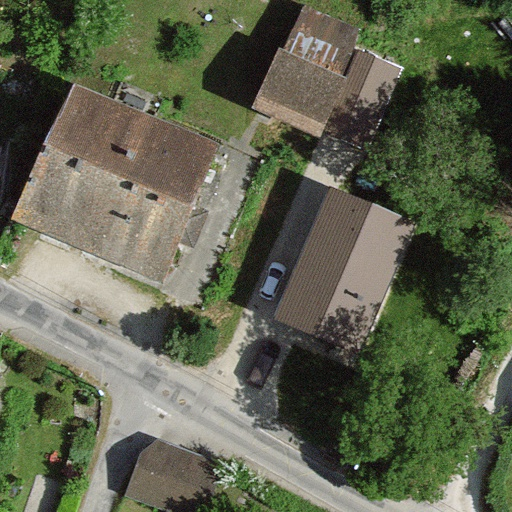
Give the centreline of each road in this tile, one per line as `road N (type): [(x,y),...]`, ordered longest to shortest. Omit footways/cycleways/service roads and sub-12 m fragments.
road 1 (tertiary): [(387,511),(141,374)]
road 2 (tertiary): [(141,374),(0,302)]
road 3 (residential): [(141,374),(97,511)]
